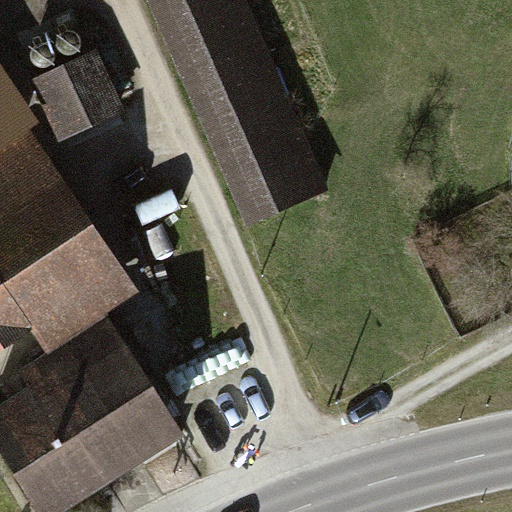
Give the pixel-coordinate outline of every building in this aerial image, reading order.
[(159,0),(249,212),(308,187),(229,0),(159,0)] [(92,69),(43,93),(65,136),(114,113),(92,69)] [(110,283),(39,174),(0,199),(0,278),(25,316),(35,331),(110,283)] [(0,332),(25,316),(0,278),(0,332)] [(175,435),(108,325),(34,371),(42,384),(101,480),(175,435)] [(0,464),(29,511),(49,511),(101,480),(42,384),(0,409),(0,464)]
